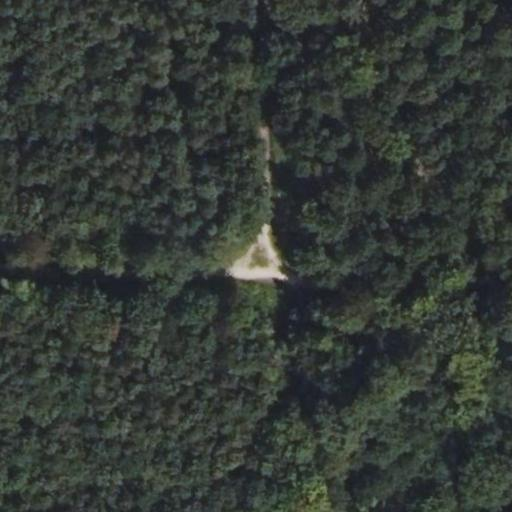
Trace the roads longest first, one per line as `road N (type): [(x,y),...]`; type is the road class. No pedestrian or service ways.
road 1 (track): [(268,279),(260,115),(229,0)]
road 2 (track): [(0,269),(268,279)]
road 3 (track): [(511,282),(268,279)]
road 4 (track): [(287,284),(290,360),(342,511)]
